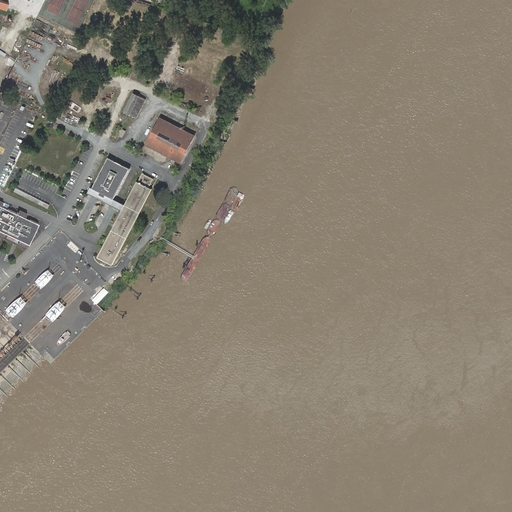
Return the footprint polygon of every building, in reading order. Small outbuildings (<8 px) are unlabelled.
[(0,0),(0,7),(6,10),(8,2),(0,0)] [(125,112),(130,115),(134,108),(135,106),(141,94),(135,91),(134,93),(132,97),(125,112)] [(135,106),(134,108),(140,112),(147,97),(141,94),(135,106)] [(134,108),(130,115),(137,118),(140,112),(134,108)] [(161,117),(147,145),(181,163),(195,135),(166,120),(161,117)] [(129,168),(107,157),(91,188),(99,192),(98,194),(104,197),(105,195),(113,199),(129,168)] [(122,211),(98,257),(113,265),(152,189),(149,188),(154,179),(143,173),(138,182),(137,181),(125,205),(122,211)] [(90,188),(87,193),(122,211),(125,205),(113,199),(105,195),(104,197),(98,194),(99,192),(91,188),(90,188)] [(0,235),(4,237),(5,235),(19,242),(18,244),(26,247),(27,245),(29,246),(39,226),(25,219),(27,214),(19,211),(17,215),(1,208),(3,203),(0,201),(0,235)] [(47,282),(58,271),(52,265),(41,276),(47,282)] [(65,338),(74,340),(82,324),(80,324),(70,314),(69,314),(69,309),(66,310),(75,293),(74,291),(72,292),(31,330),(34,333),(36,345),(38,338),(42,340),(40,343),(44,347),(57,349),(49,345),(50,343),(44,340),(47,339),(45,332),(40,333),(49,324),(50,328),(53,327),(53,332),(58,331),(65,338)]
